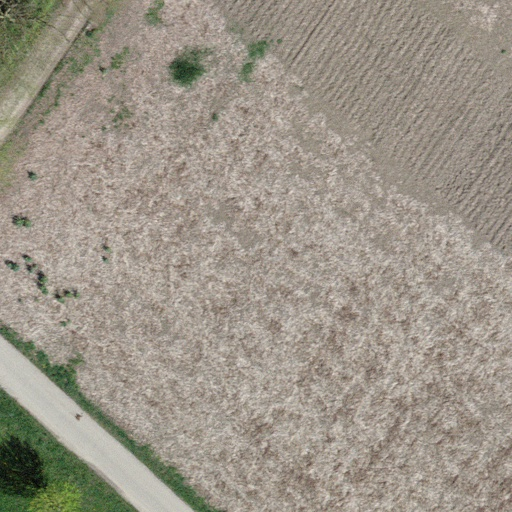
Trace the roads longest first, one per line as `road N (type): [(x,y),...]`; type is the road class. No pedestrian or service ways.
road 1 (track): [(173,511),(0,358)]
road 2 (track): [(0,108),(75,0)]
